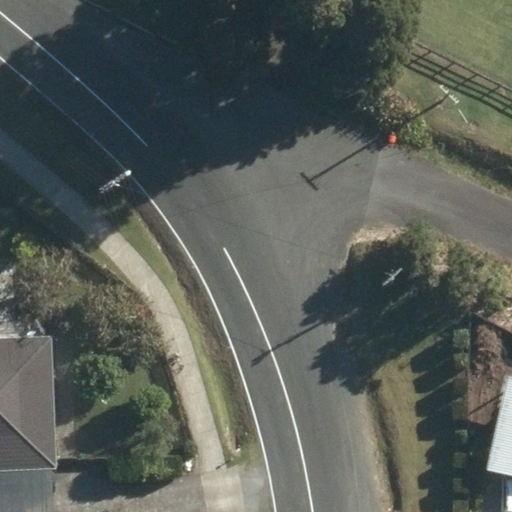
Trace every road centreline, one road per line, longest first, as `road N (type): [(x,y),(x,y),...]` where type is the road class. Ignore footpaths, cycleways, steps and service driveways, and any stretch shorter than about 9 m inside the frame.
road 1 (residential): [(183,178),(244,283),(285,382),(313,511)]
road 2 (residential): [(183,178),(307,164),(378,176),(511,228)]
road 3 (residential): [(0,11),(183,178)]
